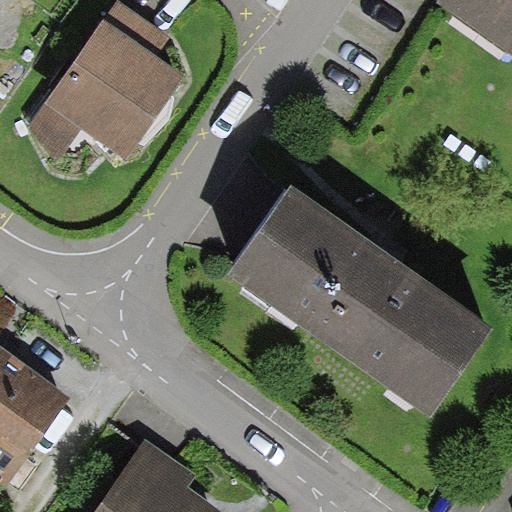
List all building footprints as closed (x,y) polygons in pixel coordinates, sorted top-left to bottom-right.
[(511,0),(448,0),(445,5),(511,51),(511,0)] [(168,43),(117,9),(30,140),(63,162),(80,137),(129,170),(187,84),(155,63),(168,43)] [(499,337),(293,188),(226,280),(432,428),(499,337)] [(68,402),(3,354),(0,358),(0,491),(4,495),(68,402)] [(194,478),(140,441),(95,511),(213,511),(184,492),(194,478)]
